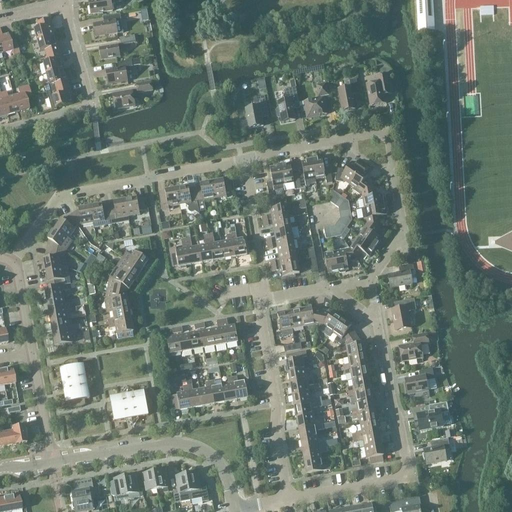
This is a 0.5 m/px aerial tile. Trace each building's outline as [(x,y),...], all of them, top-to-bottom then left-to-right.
[(115,3),(122,2),(121,0),(102,0),(100,0),(99,0),(97,0),(89,1),(91,15),(112,12),(111,6),(115,5),(115,3)] [(415,0),(417,33),(418,33),(435,32),(434,20),(430,20),(428,0),(415,0)] [(106,23),(93,25),(95,38),(117,35),(123,34),(121,21),(120,15),(105,17),(106,23)] [(34,30),(37,41),(53,37),(52,32),(54,31),(50,19),(37,23),(39,29),(34,30)] [(0,31),(0,49),(1,55),(12,52),(13,56),(19,54),(15,41),(10,42),(8,35),(2,37),(0,31)] [(121,46),(136,44),(134,36),(120,39),(121,46)] [(45,51),(46,57),(60,53),(57,41),(55,42),(53,37),(37,41),(40,52),(45,51)] [(121,46),(99,49),(102,61),(120,58),(119,52),(123,51),(122,46),(121,46)] [(63,65),(60,53),(46,57),(48,63),(43,64),(46,75),(63,70),(61,65),(63,65)] [(140,60),(117,64),(118,70),(106,72),(108,86),(128,82),(126,73),(132,72),(131,68),(133,67),(141,66),(140,60)] [(64,75),(63,70),(46,75),(49,86),(45,87),(47,93),(69,86),(66,75),(64,75)] [(370,107),(386,104),(385,96),(391,95),(388,75),(376,77),(377,84),(366,86),(370,107)] [(352,95),(359,94),(356,80),(345,82),(346,89),(338,90),(342,113),(355,110),(352,95)] [(138,94),(152,92),(151,83),(136,85),(137,91),(113,95),(115,111),(135,107),(133,98),(139,97),(138,94)] [(318,98),(328,96),(326,85),(316,86),(318,98)] [(69,86),(47,93),(51,110),(72,104),(71,99),(72,98),(69,86)] [(19,95),(13,97),(18,113),(29,110),(26,100),(32,98),(28,87),(17,90),(19,95)] [(292,106),(299,104),(296,88),(283,91),(285,102),(278,103),(282,124),(295,121),(292,106)] [(6,93),(1,94),(7,116),(18,113),(13,97),(7,98),(6,93)] [(260,112),(267,111),(265,97),(253,99),(255,108),(245,110),(249,129),(263,127),(260,112)] [(307,119),(327,115),(323,99),(304,102),(307,119)] [(322,159),(312,161),(315,180),(325,178),(327,185),(332,184),(330,172),(324,173),(322,159)] [(316,184),(315,180),(312,161),(301,162),(304,176),(298,177),(301,190),(306,189),(306,187),(309,187),(310,185),(316,184)] [(344,182),(349,185),(360,169),(360,168),(360,166),(355,163),(354,163),(353,164),(352,163),(345,172),(342,170),(338,169),(336,179),(335,182),(343,184),(344,182)] [(285,192),(301,190),(298,177),(293,178),(290,164),(280,166),(284,190),(285,192)] [(274,194),(274,191),(284,190),(280,166),(270,168),(272,182),(267,183),(269,195),(274,194)] [(369,175),(360,169),(349,185),(354,189),(353,191),(359,196),(362,194),(373,187),(364,181),(369,175)] [(223,181),(212,183),(215,200),(226,198),(226,195),(224,182),(223,181)] [(229,181),(224,182),(226,195),(232,193),(229,181)] [(201,188),(203,201),(203,202),(215,200),(212,183),(200,185),(201,188)] [(188,187),(177,189),(180,206),(185,205),(189,208),(188,209),(188,211),(190,212),(191,213),(193,213),(194,212),(199,215),(197,202),(195,189),(189,190),(188,187)] [(362,199),(364,209),(384,206),(384,205),(386,204),(385,197),(383,198),(382,195),(374,197),(373,187),(362,194),(362,199)] [(201,188),(195,189),(197,202),(203,201),(201,188)] [(173,207),(180,206),(177,189),(165,191),(165,192),(159,193),(162,212),(169,211),(169,210),(173,210),(173,207)] [(330,203),(334,206),(341,197),(333,192),(330,203)] [(334,206),(339,209),(349,202),(341,197),(334,206)] [(139,212),(137,200),(137,199),(125,201),(128,218),(140,216),(139,212)] [(137,200),(139,212),(145,211),(143,199),(137,200)] [(114,206),(116,219),(117,220),(128,218),(125,201),(113,203),(114,206)] [(349,202),(339,209),(339,214),(350,212),(349,202)] [(112,226),(111,220),(108,207),(102,208),(102,205),(90,207),(93,224),(94,229),(112,226)] [(114,206),(108,207),(111,220),(116,219),(114,206)] [(262,223),(289,218),(292,217),(290,206),(270,210),(271,216),(261,218),(262,223)] [(380,227),(378,218),(386,216),(386,214),(387,213),(386,206),(384,207),(384,206),(364,209),(361,210),(363,220),(366,220),(367,225),(380,227)] [(79,211),(81,225),(82,226),(93,224),(90,207),(79,209),(79,211)] [(79,211),(70,216),(78,227),(81,225),(79,211)] [(339,214),(340,219),(352,221),(350,212),(339,214)] [(70,216),(62,221),(74,229),(78,227),(70,216)] [(273,226),(274,232),(291,229),(297,228),(296,224),(290,225),(289,218),(262,223),(263,228),(273,226)] [(340,219),(337,223),(347,229),(352,221),(340,219)] [(54,230),(69,240),(75,230),(74,229),(62,221),(61,220),(54,230)] [(341,237),(347,229),(337,223),(335,227),(341,237)] [(374,236),(380,227),(367,225),(364,229),(358,237),(375,249),(381,240),(374,236)] [(335,227),(330,228),(332,239),(341,237),(335,227)] [(169,237),(168,229),(160,230),(161,238),(169,237)] [(274,232),(276,243),(293,240),(291,229),(274,232)] [(66,252),(73,243),(69,240),(54,230),(54,231),(52,230),(49,235),(50,236),(48,240),(49,241),(47,250),(65,254),(66,252)] [(208,235),(213,262),(224,260),(221,243),(215,244),(213,234),(208,235)] [(236,234),(231,235),(235,258),(247,256),(244,239),(237,240),(236,234)] [(205,246),(199,247),(201,264),(213,262),(208,235),(203,236),(205,246)] [(228,242),(221,243),(224,260),(235,258),(231,235),(227,236),(228,242)] [(369,257),(375,249),(358,237),(352,246),(349,250),(357,261),(362,253),(369,257)] [(190,266),(201,264),(199,247),(192,248),(190,238),(186,239),(190,266)] [(186,239),(181,240),(183,249),(176,251),(176,249),(169,250),(172,268),(178,267),(178,268),(180,267),(180,269),(186,268),(186,266),(190,266),(186,239)] [(293,240),(276,243),(278,255),(295,252),(293,240)] [(43,260),(45,272),(67,268),(65,256),(65,254),(47,250),(45,260),(43,260)] [(349,250),(345,251),(334,253),(338,272),(339,272),(339,273),(340,274),(345,273),(346,272),(346,271),(348,271),(347,263),(357,261),(349,250)] [(126,253),(122,258),(142,271),(144,268),(146,269),(149,264),(148,263),(149,262),(134,252),(131,257),(126,253)] [(297,263),(295,252),(278,255),(279,261),(270,262),(271,268),(297,263)] [(328,274),(338,272),(334,253),(324,255),(328,274)] [(95,262),(102,264),(105,260),(99,255),(97,259),(95,262)] [(135,281),(142,271),(122,258),(116,267),(135,281)] [(316,259),(310,260),(309,261),(312,275),(318,274),(316,259)] [(297,263),(271,268),(272,273),(281,271),(282,277),(299,274),(297,263)] [(411,279),(415,278),(413,265),(399,268),(400,274),(388,277),(390,290),(412,286),(411,279)] [(414,266),(415,279),(425,278),(423,265),(414,266)] [(129,291),(135,281),(116,267),(109,277),(107,290),(127,294),(127,290),(129,291)] [(60,281),(61,287),(70,285),(67,268),(45,272),(47,283),(60,281)] [(61,287),(60,281),(47,283),(49,289),(61,287)] [(45,290),(47,301),(63,298),(62,292),(71,290),(70,285),(61,287),(49,289),(45,290)] [(126,298),(127,294),(107,290),(104,302),(106,314),(113,313),(129,310),(129,309),(131,308),(130,302),(128,302),(127,298),(126,298)] [(49,313),(71,308),(75,308),(74,303),(65,305),(63,298),(47,301),(49,313)] [(324,300),(322,312),(318,330),(329,338),(332,334),(342,320),(329,311),(331,304),(324,300)] [(394,310),(392,311),(396,332),(410,329),(407,313),(416,311),(414,300),(399,303),(393,304),(394,310)] [(49,313),(51,324),(68,321),(66,314),(78,312),(77,307),(75,308),(71,308),(49,313)] [(312,309),(300,311),(303,328),(308,327),(309,332),(318,330),(322,312),(312,310),(312,309)] [(108,320),(109,325),(132,321),(129,310),(113,313),(114,319),(108,320)] [(300,311),(289,313),(292,330),(303,328),(300,311)] [(293,335),(292,330),(289,313),(277,315),(278,316),(271,317),(272,320),(278,319),(281,338),(293,335)] [(222,321),(226,345),(238,343),(235,326),(228,327),(227,320),(222,321)] [(341,346),(345,343),(356,336),(351,328),(351,326),(342,320),(332,334),(337,337),(335,341),(341,346)] [(69,327),(68,321),(51,324),(53,335),(75,331),(81,330),(81,325),(69,327)] [(134,332),(132,321),(109,325),(110,330),(116,329),(118,341),(134,339),(133,333),(134,332)] [(218,329),(212,330),(215,347),(226,345),(222,321),(217,322),(218,329)] [(212,330),(201,332),(204,349),(215,347),(212,330)] [(76,336),(75,331),(53,335),(55,347),(72,344),(70,337),(76,336)] [(192,351),(204,349),(201,332),(189,335),(192,351)] [(429,345),(427,338),(436,336),(435,333),(413,338),(414,345),(399,348),(402,363),(423,359),(420,346),(429,345)] [(189,335),(178,337),(181,353),(192,351),(189,335)] [(346,347),(348,359),(365,356),(363,344),(361,344),(356,336),(345,343),(347,347),(346,347)] [(169,356),(181,353),(178,337),(166,339),(169,356)] [(285,353),(296,351),(295,345),(284,347),(285,353)] [(288,373),(288,374),(305,371),(309,370),(307,359),(306,352),(286,356),(287,362),(286,362),(287,367),(286,367),(285,368),(286,372),(287,373),(288,373)] [(343,366),(344,371),(367,367),(365,356),(348,359),(349,365),(343,366)] [(77,409),(79,409),(80,408),(86,405),(85,400),(90,400),(84,366),(79,367),(78,362),(73,361),(68,362),(64,364),(64,365),(65,369),(60,370),(66,404),(71,403),(72,408),(77,409)] [(351,375),(352,381),(369,378),(367,367),(344,371),(345,376),(351,375)] [(6,370),(1,371),(4,387),(15,385),(12,370),(6,372),(6,370)] [(419,372),(420,378),(405,381),(408,395),(428,391),(426,382),(434,380),(432,370),(419,372)] [(305,371),(288,374),(290,385),(313,381),(312,376),(306,377),(305,371)] [(232,376),(232,378),(236,401),(248,399),(245,382),(238,383),(236,375),(232,376)] [(229,385),(222,386),(225,403),(236,401),(232,378),(227,379),(229,385)] [(347,389),(348,393),(371,389),(369,378),(352,381),(353,387),(347,389)] [(317,380),(313,381),(290,385),(292,396),(309,393),(308,387),(318,385),(317,380)] [(203,407),(214,405),(210,382),(205,383),(206,389),(200,390),(203,407)] [(214,382),(210,382),(214,405),(225,403),(222,386),(216,388),(214,382)] [(329,397),(335,396),(333,384),(327,385),(329,397)] [(192,386),(187,387),(191,409),(203,407),(200,390),(193,392),(192,386)] [(180,411),(191,409),(187,387),(183,387),(184,393),(171,396),(174,412),(180,410),(180,411)] [(355,397),(356,403),(373,400),(371,389),(348,393),(349,398),(355,397)] [(144,393),(127,396),(110,399),(111,404),(106,404),(105,410),(106,412),(109,418),(114,417),(114,422),(148,416),(147,411),(152,410),(153,405),(152,401),(150,396),(149,397),(145,398),(144,393)] [(292,396),(294,407),(321,402),(320,398),(310,400),(309,393),(292,396)] [(375,412),(373,400),(356,403),(357,410),(351,411),(352,416),(375,412)] [(321,402),(294,407),(296,419),(313,416),(312,409),(322,407),(321,402)] [(447,404),(409,411),(415,422),(418,421),(420,432),(443,427),(440,415),(448,413),(447,404)] [(376,416),(375,412),(352,416),(353,420),(359,419),(360,426),(377,423),(377,422),(378,422),(379,421),(378,417),(377,416),(376,416)] [(314,422),(313,416),(296,419),(298,430),(325,425),(324,420),(314,422)] [(352,434),(353,439),(379,434),(378,429),(379,429),(380,428),(379,424),(378,423),(377,424),(377,423),(360,426),(361,432),(352,434)] [(298,430),(300,441),(317,438),(316,432),(326,430),(325,425),(298,430)] [(15,445),(15,446),(26,444),(23,426),(11,428),(12,431),(15,445)] [(12,431),(2,433),(4,447),(15,446),(15,445),(12,431)] [(335,439),(334,432),(322,435),(323,442),(335,439)] [(363,442),(364,448),(381,445),(379,434),(353,439),(354,444),(363,442)] [(300,441),(302,452),(325,448),(324,443),(318,445),(317,438),(300,441)] [(444,451),(450,450),(448,440),(434,442),(436,448),(423,451),(426,466),(446,462),(444,451)] [(383,457),(381,445),(364,448),(366,460),(369,459),(370,465),(383,463),(382,457),(383,457)] [(325,448),(302,452),(304,464),(321,460),(320,454),(326,453),(325,448)] [(362,449),(343,449),(343,459),(350,459),(350,462),(363,462),(362,449)] [(322,467),(321,460),(304,464),(307,475),(329,471),(328,466),(322,467)] [(164,471),(154,473),(157,490),(163,489),(164,494),(168,493),(164,471)] [(151,491),(157,490),(154,473),(143,475),(147,497),(152,496),(151,491)] [(205,486),(200,487),(197,474),(186,476),(191,501),(202,499),(202,503),(208,502),(205,482),(204,482),(205,486)] [(135,476),(125,478),(129,500),(130,501),(134,501),(134,499),(143,498),(140,483),(137,484),(135,476)] [(191,501),(186,476),(176,478),(178,491),(173,492),(175,504),(184,503),(184,502),(191,501)] [(115,503),(129,500),(125,478),(114,480),(116,493),(110,493),(111,497),(114,498),(115,503)] [(72,493),(74,504),(91,500),(91,501),(95,500),(92,480),(74,483),(76,492),(72,493)] [(8,497),(10,511),(13,511),(22,511),(19,495),(8,497)] [(0,511),(10,511),(8,497),(0,498),(0,511)] [(91,500),(74,504),(75,511),(92,511),(99,511),(97,500),(95,500),(91,501),(91,500)] [(420,511),(419,506),(417,506),(416,500),(389,504),(390,511),(420,511)]
